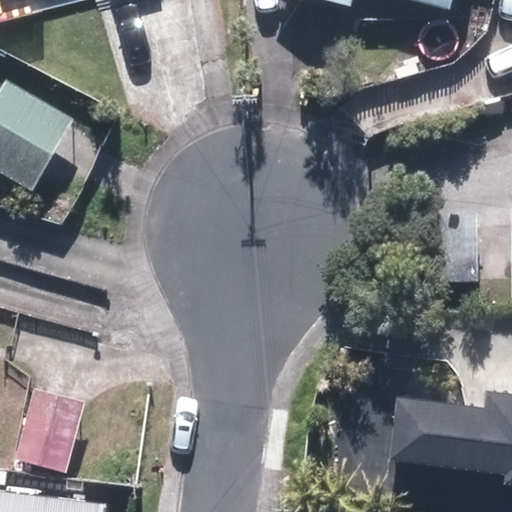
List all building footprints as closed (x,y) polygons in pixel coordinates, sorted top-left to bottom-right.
[(0,0),(0,26),(113,0),(0,0)] [(271,0),(270,8),(343,24),(348,0),(360,0),(448,19),(449,12),(486,20),(489,0),(271,0)] [(74,117),(9,81),(0,96),(0,182),(29,199),(74,117)] [(511,178),(505,179),(503,307),(511,307),(511,178)] [(475,218),(432,217),(430,293),(473,294),(475,218)] [(98,395),(47,382),(28,458),(79,471),(98,395)] [(477,410),(387,405),(383,470),(490,476),(489,489),(511,490),(511,393),(505,393),(505,401),(478,399),(477,410)] [(1,511),(125,511),(128,489),(6,474),(1,511)]
